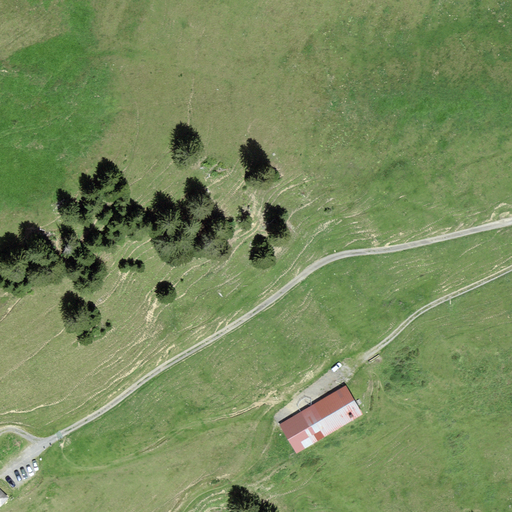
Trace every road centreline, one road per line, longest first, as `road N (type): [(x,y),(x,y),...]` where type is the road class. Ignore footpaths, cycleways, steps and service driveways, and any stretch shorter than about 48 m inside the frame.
road 1 (unclassified): [(511,220),(332,256),(0,473)]
road 2 (track): [(511,266),(419,309),(359,359)]
